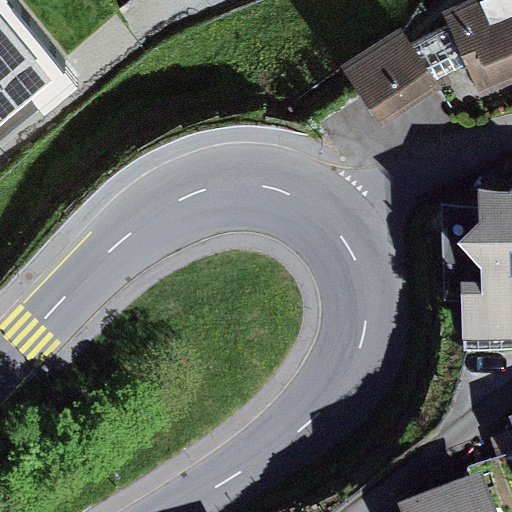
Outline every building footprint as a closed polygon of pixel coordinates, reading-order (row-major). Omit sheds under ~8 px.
[(5,0),(0,0),(0,152),(78,86),(5,0)] [(465,88),(511,68),(511,0),(466,0),(433,16),(465,88)] [(438,102),(400,41),(349,73),(386,134),(438,102)] [(511,204),(500,219),(470,217),(471,236),(450,262),(467,283),(469,334),(511,334),(511,204)] [(511,420),(497,426),(511,467),(511,420)] [(485,511),(477,489),(416,511),(485,511)]
